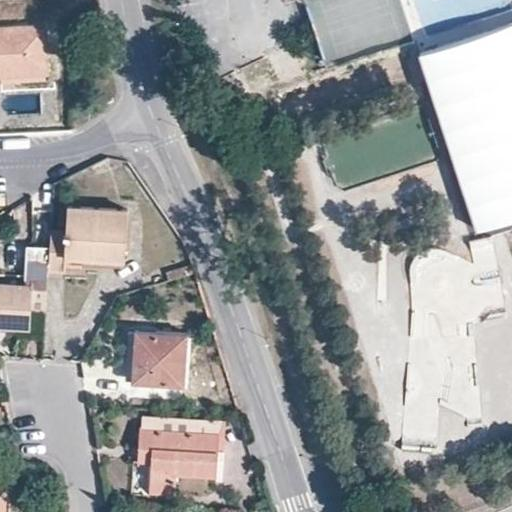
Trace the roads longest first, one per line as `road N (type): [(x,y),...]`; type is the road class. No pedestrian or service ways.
road 1 (residential): [(299,511),(227,281),(156,110)]
road 2 (residential): [(156,110),(100,139),(0,154)]
